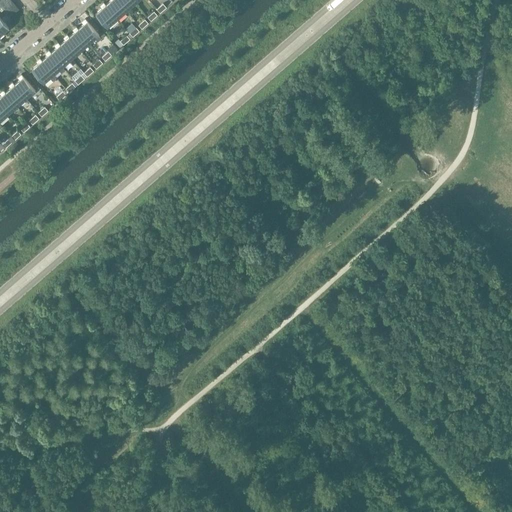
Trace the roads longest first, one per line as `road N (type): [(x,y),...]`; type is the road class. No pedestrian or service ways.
road 1 (secondary): [(0,313),(358,0)]
road 2 (secondary): [(338,0),(0,295)]
